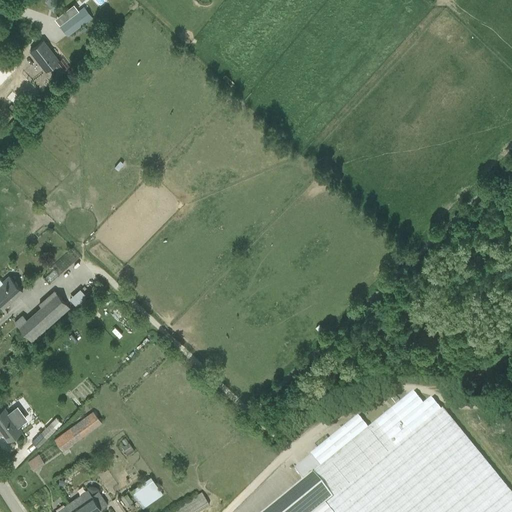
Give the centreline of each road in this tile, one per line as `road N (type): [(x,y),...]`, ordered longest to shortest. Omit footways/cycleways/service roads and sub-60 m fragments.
road 1 (track): [(255,417),(511,176)]
road 2 (track): [(296,452),(354,401),(386,387),(426,385),(456,400),(511,393)]
road 3 (track): [(255,417),(95,264)]
